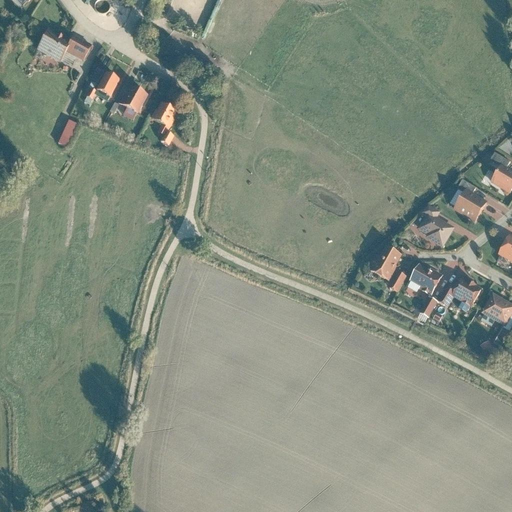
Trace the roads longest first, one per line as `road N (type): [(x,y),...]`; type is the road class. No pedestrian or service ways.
road 1 (unclassified): [(511,393),(184,232)]
road 2 (unclassified): [(42,511),(117,466),(158,277),(184,232)]
road 3 (unclassified): [(184,232),(204,111),(190,90),(123,45)]
road 4 (residential): [(511,287),(459,258),(511,215)]
